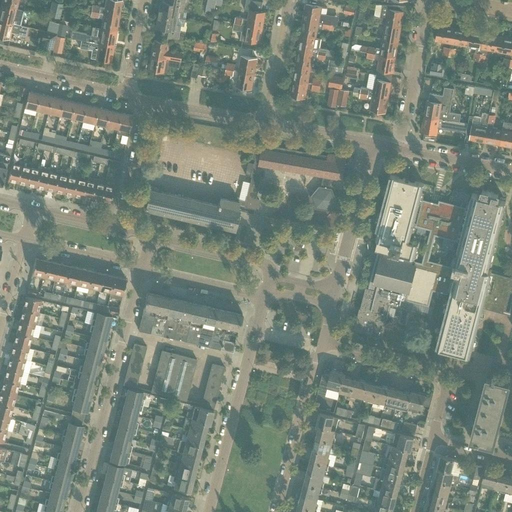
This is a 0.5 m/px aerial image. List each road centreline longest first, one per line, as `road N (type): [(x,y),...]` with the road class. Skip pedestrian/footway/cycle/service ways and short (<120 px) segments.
road 1 (residential): [(79,511),(141,272)]
road 2 (residential): [(208,511),(262,300)]
road 3 (residential): [(320,343),(441,377),(431,438)]
road 4 (residential): [(276,511),(320,343)]
road 5 (residential): [(399,151),(429,0)]
road 6 (tertiary): [(334,290),(372,144)]
road 7 (residential): [(117,234),(146,101)]
road 8 (tertiary): [(270,276),(258,263),(146,241)]
road 9 (residential): [(0,66),(124,96)]
road 10 (residential): [(265,124),(287,0)]
road 11 (tertiary): [(20,243),(141,272)]
road 12 (tertiary): [(141,272),(262,300)]
road 13 (residential): [(146,101),(265,124)]
